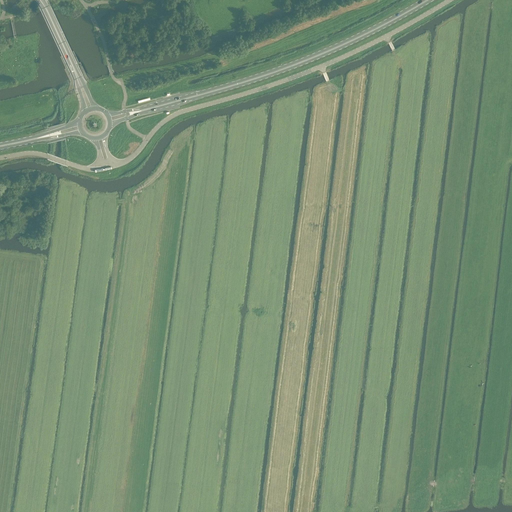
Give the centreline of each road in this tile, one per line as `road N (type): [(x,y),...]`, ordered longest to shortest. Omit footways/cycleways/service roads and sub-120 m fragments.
road 1 (unclassified): [(112,166),(172,114),(322,66),(448,0)]
road 2 (primary): [(144,110),(306,60),(427,0)]
